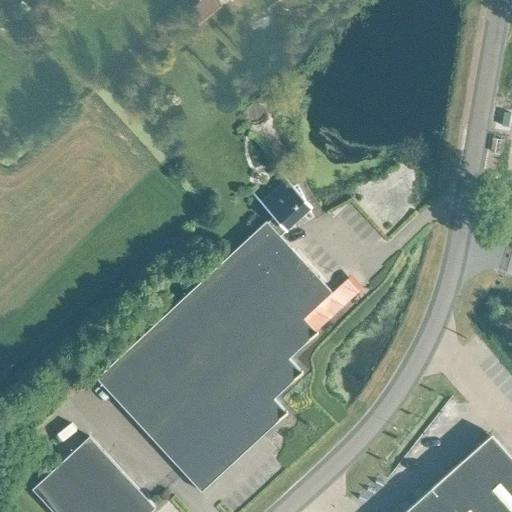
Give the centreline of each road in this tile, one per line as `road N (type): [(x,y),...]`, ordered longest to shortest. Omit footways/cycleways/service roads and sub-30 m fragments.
road 1 (tertiary): [(284,511),(357,439),(425,339),(457,236),(502,0)]
road 2 (unknown): [(484,414),(386,511)]
